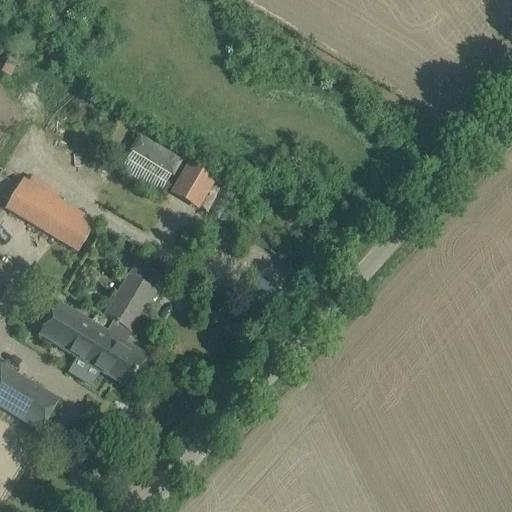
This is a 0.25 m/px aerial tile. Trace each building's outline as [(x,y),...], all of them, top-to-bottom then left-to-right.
[(120,171),(162,195),(183,161),(140,136),(120,171)] [(170,197),(201,211),(218,175),(187,161),(170,197)] [(3,212),(77,256),(96,224),(21,181),(3,212)] [(102,319),(112,324),(130,335),(155,294),(146,288),(154,276),(135,264),(102,319)] [(124,345),(130,335),(112,324),(106,334),(57,305),(38,337),(127,391),(146,358),(124,345)] [(0,409),(39,432),(57,403),(0,368),(0,409)]
